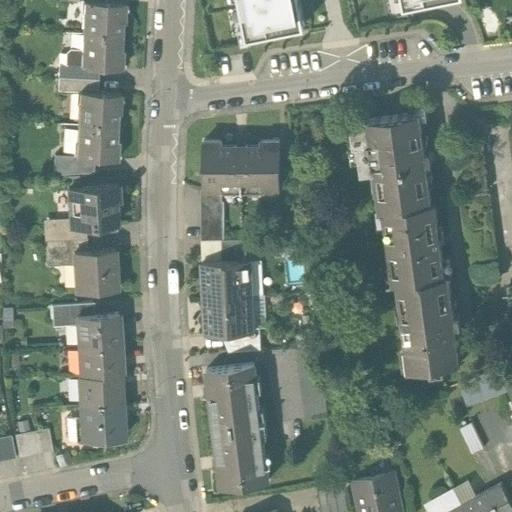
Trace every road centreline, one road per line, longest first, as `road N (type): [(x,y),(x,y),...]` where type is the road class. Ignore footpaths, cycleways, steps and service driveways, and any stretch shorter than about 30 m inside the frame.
road 1 (residential): [(164,99),(159,252),(175,464)]
road 2 (residential): [(164,99),(511,61)]
road 3 (residential): [(0,499),(175,464)]
